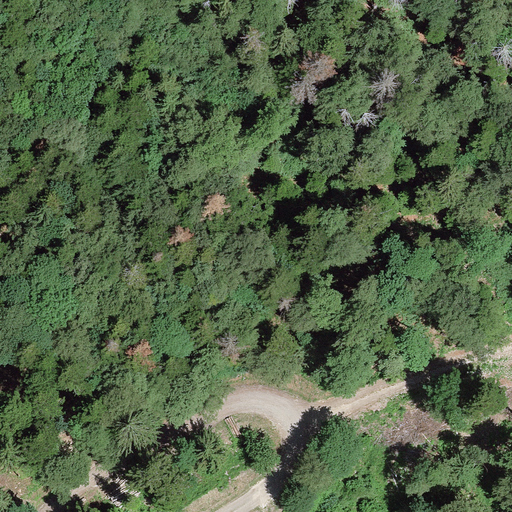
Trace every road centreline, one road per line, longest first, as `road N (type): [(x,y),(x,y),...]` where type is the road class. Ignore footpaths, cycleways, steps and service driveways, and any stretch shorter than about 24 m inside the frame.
road 1 (track): [(61,511),(174,413),(223,399),(275,403),(297,422),(297,454),(277,484),(232,511)]
road 2 (track): [(511,348),(466,359),(297,433)]
